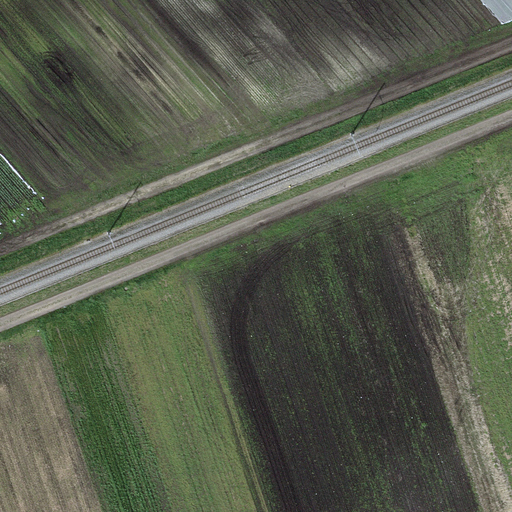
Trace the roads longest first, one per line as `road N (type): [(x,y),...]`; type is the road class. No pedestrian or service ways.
road 1 (track): [(0,251),(511,41)]
road 2 (track): [(0,324),(511,117)]
